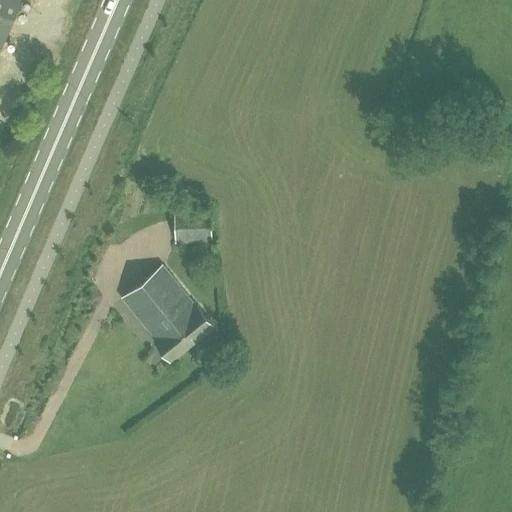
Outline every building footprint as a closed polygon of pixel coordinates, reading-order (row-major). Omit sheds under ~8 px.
[(0,0),(0,49),(21,0),(0,0)] [(511,34),(511,0),(497,0),(492,31),(511,34)] [(129,220),(136,198),(96,186),(90,208),(129,220)] [(212,241),(211,208),(175,209),(176,242),(212,241)] [(164,263),(123,295),(172,359),(215,326),(164,263)]
